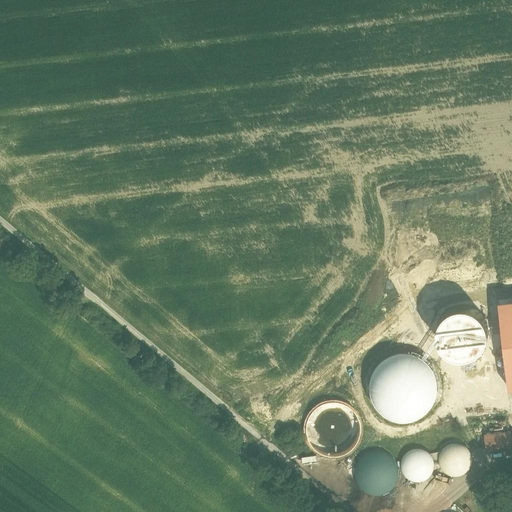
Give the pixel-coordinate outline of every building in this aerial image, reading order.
[(319,425),(336,423),(350,411),(354,394),(348,378),(329,366),(316,367),(301,378),(295,397),(301,414),(319,425)] [(502,397),(475,399),(477,415),(503,413),(502,397)] [(441,408),(431,417),(430,428),(435,437),(447,441),(455,439),(459,436),(464,423),(461,414),(452,408),(441,408)] [(409,415),(406,415),(398,419),(395,429),(399,439),(407,442),(417,440),(421,434),(422,425),(417,417),(409,415)] [(359,417),(348,424),(344,434),(346,448),(356,458),(372,459),(383,452),(388,440),(384,426),(375,418),(359,417)] [(511,448),(511,430),(489,432),(490,449),(511,448)] [(463,459),(461,465),(452,463),(450,470),(469,475),(473,462),(463,459)]
